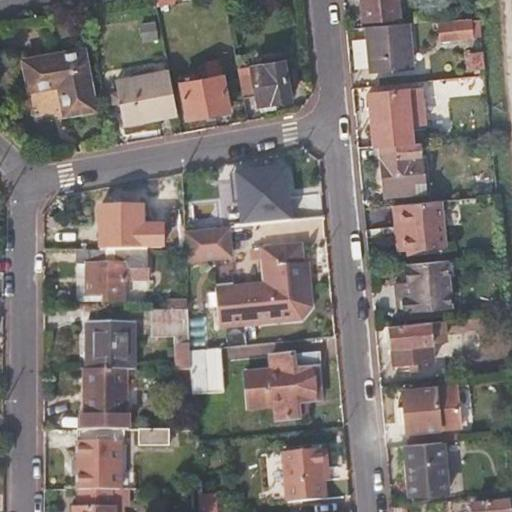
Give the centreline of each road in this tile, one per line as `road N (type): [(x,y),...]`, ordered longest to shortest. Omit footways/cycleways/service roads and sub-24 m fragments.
road 1 (residential): [(332,127),(375,511)]
road 2 (residential): [(25,511),(26,181)]
road 3 (residential): [(26,181),(332,127)]
road 4 (residential): [(321,0),(332,127)]
